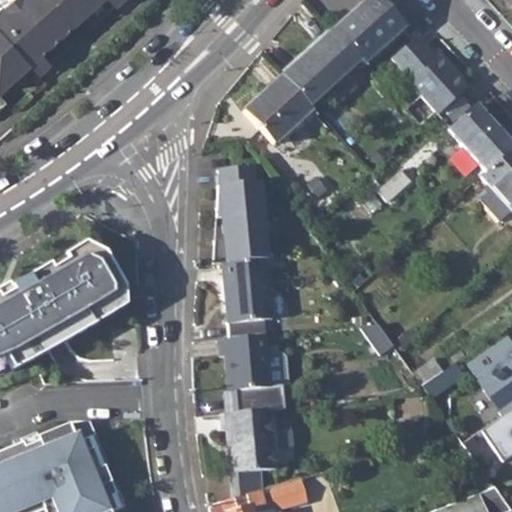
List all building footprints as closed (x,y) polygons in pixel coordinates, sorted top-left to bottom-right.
[(5,0),(0,5),(0,105),(4,102),(0,97),(0,86),(26,63),(29,67),(36,74),(68,45),(59,34),(82,13),(92,23),(117,0),(5,0)] [(358,61),(361,64),(402,27),(377,0),(366,0),(332,32),(358,61)] [(280,79),(306,107),(358,61),(332,32),(280,79)] [(411,42),(389,61),(410,85),(408,87),(435,119),(464,92),(437,60),(431,65),(411,42)] [(0,86),(0,93),(29,67),(26,63),(0,86)] [(243,113),(272,146),(310,111),(306,107),(280,79),(243,113)] [(449,134),(484,174),(511,148),(511,147),(476,108),(449,134)] [(511,213),(511,148),(484,174),(480,178),(488,187),(511,213)] [(220,220),(261,215),(258,182),(252,182),(251,166),(216,169),(218,185),(215,185),(217,207),(214,207),(213,220),(220,220)] [(399,172),(376,192),(387,204),(409,183),(399,172)] [(303,190),(317,204),(328,194),(314,180),(303,190)] [(511,213),(488,187),(485,190),(487,193),(479,201),(500,223),(511,213)] [(263,259),(265,259),(261,215),(220,220),(222,241),(212,241),(210,266),(219,265),(263,259)] [(220,220),(213,220),(212,241),(222,241),(220,220)] [(0,362),(5,360),(13,375),(98,327),(93,321),(125,296),(105,257),(86,248),(0,296),(0,362)] [(219,265),(227,324),(229,340),(262,335),(260,319),(271,318),(263,259),(219,265)] [(93,321),(98,327),(126,312),(125,296),(93,321)] [(373,321),(356,323),(376,351),(389,343),(373,321)] [(268,389),(262,335),(229,340),(215,342),(217,360),(224,360),(228,394),(223,394),(226,418),(270,413),(284,411),(281,387),(268,389)] [(501,417),(511,409),(511,347),(506,338),(466,365),(501,417)] [(269,361),(275,386),(288,383),(283,358),(269,361)] [(421,387),(430,400),(464,377),(454,364),(421,387)] [(494,422),(479,432),(502,463),(511,455),(511,409),(501,417),(494,422)] [(227,436),(234,500),(247,496),(258,493),(260,492),(263,491),(260,475),(276,473),(275,454),(287,453),(291,447),(289,428),(284,424),(271,425),(270,413),(226,418),(220,419),(222,436),(227,436)] [(115,511),(111,500),(115,498),(103,470),(99,472),(87,442),(95,439),(89,425),(73,425),(36,441),(38,445),(24,450),(22,446),(0,455),(0,511),(47,511),(50,511),(115,511)] [(38,445),(36,441),(22,446),(24,450),(38,445)] [(473,490),(487,481),(469,455),(456,465),(473,490)] [(300,480),(268,490),(274,511),(306,502),(300,480)] [(491,487),(430,511),(498,511),(506,509),(491,487)] [(222,503),(224,511),(265,511),(260,492),(258,493),(247,496),(234,500),(222,503)] [(115,498),(111,500),(115,511),(119,511),(120,511),(115,498)]
